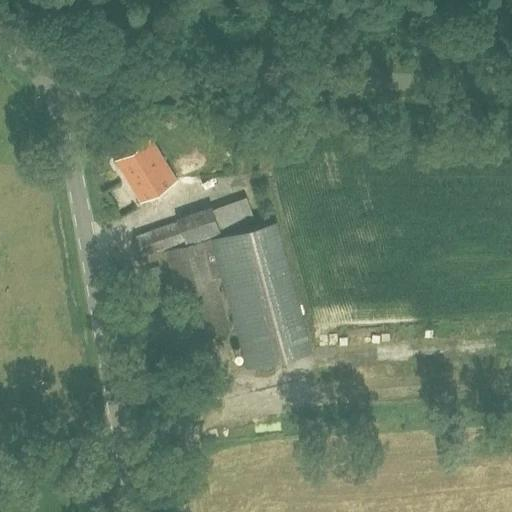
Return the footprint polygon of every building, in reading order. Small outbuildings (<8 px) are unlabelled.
[(115,160),(140,201),(176,179),(151,138),(115,160)] [(316,347),(266,224),(215,244),(265,367),(316,347)] [(215,298),(203,257),(185,262),(197,303),(215,298)] [(160,420),(150,423),(151,428),(161,425),(160,420)] [(234,446),(258,442),(256,429),(232,433),(234,446)]
